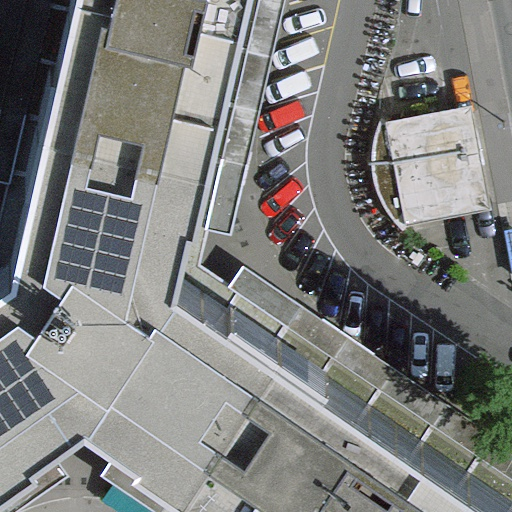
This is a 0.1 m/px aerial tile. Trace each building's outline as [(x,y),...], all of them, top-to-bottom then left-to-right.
[(0,271),(16,261),(22,235),(48,118),(76,0),(27,0),(0,117),(0,185),(10,189),(0,231),(0,271)] [(240,14),(180,0),(76,0),(48,118),(204,154),(228,46),(232,46),(240,14)] [(242,0),(180,0),(240,14),(242,0)] [(248,173),(287,0),(256,0),(217,165),(248,173)] [(472,111),(392,126),(410,223),(492,207),(472,111)] [(392,126),(391,121),(384,117),(376,142),(373,168),(381,195),(404,229),(410,223),(392,126)] [(204,154),(48,118),(22,235),(16,261),(232,408),(277,341),(175,273),(186,230),(204,154)] [(188,473),(232,408),(16,261),(0,271),(0,463),(37,439),(86,406),(188,473)] [(237,296),(511,482),(511,450),(252,272),(237,296)] [(232,408),(188,473),(245,511),(337,511),(399,420),(277,341),(232,408)] [(399,420),(337,511),(511,511),(511,501),(423,441),(425,438),(399,420)]
